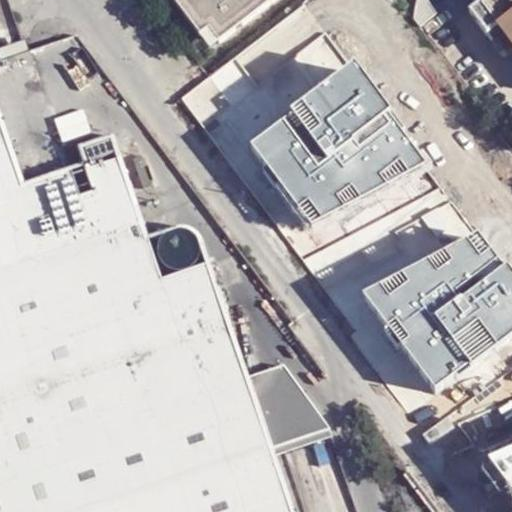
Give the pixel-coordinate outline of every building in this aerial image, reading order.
[(162,0),(195,42),(204,35),(214,48),(276,0),(162,0)] [(511,0),(488,0),(471,13),(489,35),(500,27),(511,42),(511,0)] [(511,42),(500,27),(489,35),(506,58),(511,53),(511,42)] [(351,63),(251,142),(307,220),(425,162),(351,63)] [(0,133),(0,511),(290,511),(270,454),(327,435),(279,373),(245,384),(197,245),(191,239),(184,236),(175,237),(147,246),(119,168),(84,179),(81,170),(20,190),(0,133)] [(81,170),(84,179),(119,168),(110,144),(76,155),(81,170)] [(511,333),(511,278),(475,230),(364,292),(437,391),(511,333)] [(511,443),(489,453),(511,482),(511,443)]
